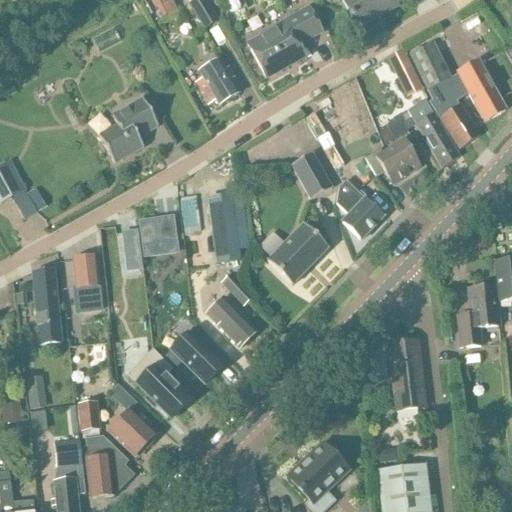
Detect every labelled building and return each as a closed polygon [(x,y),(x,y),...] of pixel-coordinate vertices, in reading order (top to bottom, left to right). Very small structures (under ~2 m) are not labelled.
[(171,0),(164,0),(160,3),(167,17),(178,12),(171,0)] [(204,0),(198,0),(188,6),(204,32),(218,23),(204,0)] [(340,0),(346,10),(355,27),(379,15),(381,17),(397,8),(392,0),(340,0)] [(497,4),(489,9),(501,29),(509,24),(497,4)] [(262,45),(250,51),(266,80),(304,59),(298,47),(321,34),(307,9),(283,23),(284,26),(259,40),(262,45)] [(460,26),(465,34),(484,22),(479,15),(460,26)] [(409,57),(424,88),(434,105),(429,108),(459,152),(479,138),(449,94),(440,80),(448,76),(433,46),(409,57)] [(387,59),(388,60),(407,98),(415,94),(420,104),(426,101),(402,51),(387,59)] [(219,107),(239,95),(219,61),(198,73),(204,83),(197,88),(208,106),(216,102),(219,107)] [(484,124),(505,112),(477,63),(456,75),(484,124)] [(371,70),(354,81),(362,98),(382,86),(371,70)] [(98,138),(104,148),(114,166),(143,149),(137,139),(158,128),(142,100),(112,118),(117,127),(98,138)] [(414,129),(431,154),(442,171),(459,159),(432,117),(414,129)] [(399,120),(386,128),(395,142),(408,134),(407,133),(402,125),(399,120)] [(387,130),(378,134),(384,146),(393,142),(387,130)] [(419,169),(409,152),(402,142),(382,154),(380,151),(364,160),(368,167),(375,179),(384,174),(392,186),(419,169)] [(290,167),(310,203),(332,189),(313,155),(290,167)] [(339,180),(346,177),(336,159),(330,163),(339,180)] [(0,204),(10,199),(14,204),(24,221),(36,214),(25,195),(26,195),(8,164),(0,168),(0,204)] [(342,225),(346,228),(360,242),(383,219),(345,182),(340,187),(338,187),(336,207),(341,206),(351,216),(342,225)] [(248,251),(239,190),(206,196),(218,273),(242,269),(248,251)] [(142,245),(176,240),(173,219),(139,224),(142,245)] [(267,264),(291,287),(328,250),(303,226),(267,264)] [(127,263),(139,261),(135,234),(123,236),(127,263)] [(94,260),(73,263),(76,293),(98,290),(94,260)] [(511,262),(494,264),(496,288),(497,304),(511,302),(511,262)] [(53,273),(33,275),(31,275),(39,346),(61,344),(53,273)] [(232,277),(223,286),(232,296),(231,297),(243,309),(253,299),(232,277)] [(460,350),(480,348),(478,330),(499,329),(495,288),(467,291),(470,317),(457,319),(460,350)] [(26,295),(15,296),(16,307),(27,306),(26,295)] [(206,318),(225,337),(239,351),(257,334),(224,301),(206,318)] [(169,353),(164,358),(190,384),(195,379),(204,389),(224,369),(212,357),(218,351),(194,328),(189,334),(187,332),(168,352),(169,353)] [(425,409),(418,344),(417,343),(387,347),(395,413),(425,409)] [(88,349),(93,367),(110,362),(104,344),(88,349)] [(152,351),(127,377),(135,385),(133,387),(135,389),(149,403),(164,417),(170,424),(191,404),(166,379),(173,372),(152,351)] [(467,371),(455,374),(457,385),(470,383),(467,371)] [(27,405),(28,415),(37,413),(37,412),(44,411),(43,403),(27,405)] [(1,406),(3,426),(22,423),(19,404),(1,406)] [(82,441),(85,441),(99,439),(98,433),(100,432),(97,404),(77,406),(82,441)] [(108,434),(120,445),(134,459),(154,438),(128,413),(108,434)] [(42,414),(30,415),(32,431),(44,429),(42,414)] [(102,439),(99,439),(85,441),(86,449),(84,449),(85,461),(87,481),(89,501),(114,498),(114,495),(117,494),(134,477),(121,465),(125,461),(102,439)] [(79,442),(53,445),(55,471),(59,470),(61,486),(53,487),(56,510),(55,511),(77,511),(75,483),(83,482),(81,462),(80,457),(79,442)] [(322,445),(286,479),(300,494),(308,503),(305,506),(309,511),(325,511),(336,503),(326,493),(348,472),(336,460),(322,445)] [(398,451),(377,453),(378,465),(399,463),(398,451)] [(430,511),(425,468),(405,471),(376,474),(380,511),(430,511)] [(497,469),(477,488),(490,502),(510,484),(497,469)] [(0,511),(13,511),(13,507),(10,482),(0,483),(0,511)] [(368,511),(368,503),(358,511),(368,511)]
